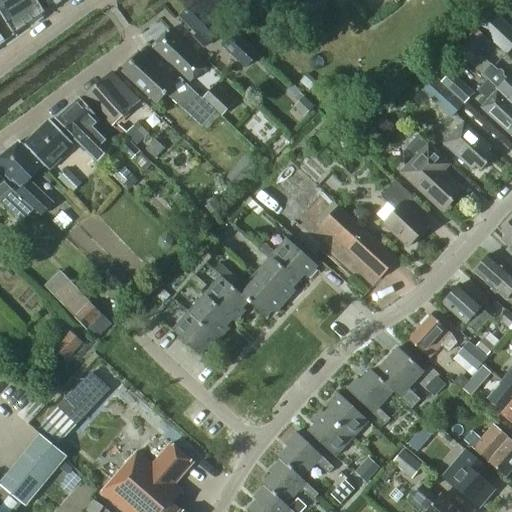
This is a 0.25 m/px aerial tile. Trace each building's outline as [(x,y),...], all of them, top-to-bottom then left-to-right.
[(0,0),(0,13),(13,34),(44,12),(36,0),(0,0)] [(41,0),(47,9),(60,0),(41,0)] [(203,9),(195,2),(192,6),(180,18),(196,33),(193,37),(204,48),(218,34),(226,42),(232,36),(234,34),(229,29),(224,25),(205,7),(203,9)] [(475,26),(507,54),(511,48),(511,27),(491,8),(475,26)] [(0,42),(13,34),(0,13),(0,42)] [(491,43),(472,25),(452,47),(471,65),(491,43)] [(169,62),(189,81),(205,65),(169,30),(152,47),(168,63),(169,62)] [(226,42),(222,46),(244,67),(256,54),(234,34),(232,36),(226,42)] [(139,53),(121,72),(156,103),(165,93),(201,126),(201,125),(215,111),(178,77),(172,84),(139,53)] [(497,70),(491,64),(481,76),(486,81),(511,104),(511,73),(505,81),(503,79),(504,73),(501,70),(497,70)] [(450,72),(446,76),(434,65),(428,71),(464,104),(474,94),(450,72)] [(140,104),(112,71),(84,94),(111,127),(140,104)] [(308,75),(301,82),(309,90),(316,83),(308,75)] [(463,105),(434,78),(422,90),(452,117),(463,105)] [(511,136),(511,134),(511,104),(486,81),(477,91),(487,100),(480,108),(511,136)] [(203,99),(222,117),(234,104),(214,86),(203,99)] [(55,118),(97,162),(109,151),(91,129),(100,120),(79,97),(55,118)] [(305,98),(299,105),(307,113),(313,107),(305,98)] [(24,144),(48,171),(74,148),(49,121),(24,144)] [(479,169),(493,155),(488,150),(491,146),(463,121),(443,143),(470,168),(474,164),(479,169)] [(146,137),(134,125),(126,133),(138,145),(146,137)] [(406,148),(414,156),(399,173),(436,206),(439,203),(444,207),(458,193),(453,188),(456,184),(439,168),(446,160),(419,134),(406,148)] [(140,152),(141,152),(129,139),(120,148),(132,160),(133,159),(140,152)] [(155,159),(165,149),(155,140),(146,150),(155,159)] [(43,168),(17,142),(0,156),(0,169),(13,182),(16,180),(22,187),(17,192),(40,216),(52,204),(38,191),(29,182),(43,168)] [(140,152),(133,159),(145,171),(152,164),(140,152)] [(122,166),(112,176),(123,186),(133,176),(122,166)] [(81,184),(67,170),(57,179),(72,194),(81,184)] [(0,175),(0,199),(23,221),(33,209),(3,181),(5,180),(0,175)] [(384,223),(408,246),(426,227),(416,217),(424,207),(396,182),(381,198),(395,211),(384,223)] [(208,211),(211,214),(216,210),(219,208),(216,203),(214,201),(210,204),(205,207),(208,211)] [(253,201),(247,208),(258,218),(264,211),(253,201)] [(397,259),(338,204),(319,224),(379,279),(397,259)] [(511,218),(501,231),(506,235),(502,239),(510,246),(506,250),(511,254),(511,218)] [(160,237),(158,245),(163,250),(171,248),(173,240),(167,235),(160,237)] [(316,266),(285,238),(274,251),(264,242),(259,247),(269,256),(297,281),(302,275),(305,278),(316,266)] [(232,241),(228,246),(236,252),(240,247),(232,241)] [(511,275),(488,254),(472,271),(497,294),(498,292),(505,299),(511,291),(511,275)] [(291,288),(297,281),(269,256),(253,274),(284,302),(294,290),(291,288)] [(221,264),(216,271),(224,279),(230,272),(221,264)] [(273,313),(284,302),(253,274),(237,291),(247,301),(264,317),(270,310),(273,313)] [(247,301),(237,291),(219,275),(203,293),(231,319),(234,321),(244,310),(241,307),(247,301)] [(54,295),(77,319),(92,304),(69,280),(54,295)] [(468,320),(478,329),(489,316),(479,308),(481,305),(459,285),(442,303),(465,323),(468,320)] [(226,324),(231,319),(203,293),(187,311),(218,339),(229,327),(226,324)] [(89,332),(105,316),(92,304),(77,319),(89,332)] [(511,316),(504,309),(495,319),(510,332),(511,329),(511,316)] [(208,350),(218,339),(187,311),(171,329),(199,354),(205,347),(208,350)] [(449,352),(457,343),(451,335),(431,316),(408,342),(427,359),(441,344),(449,352)] [(484,338),(483,337),(475,347),(487,357),(495,347),(494,347),(500,341),(489,332),(484,338)] [(453,360),(473,376),(488,359),(468,342),(453,360)] [(63,343),(57,349),(69,361),(75,355),(63,343)] [(393,391),(392,392),(412,410),(420,400),(407,388),(423,371),(397,348),(373,374),(393,391)] [(511,366),(502,379),(511,387),(511,366)] [(393,391),(373,374),(370,371),(360,381),(357,378),(345,390),(384,425),(389,419),(377,408),(392,392),(393,391)] [(111,390),(92,372),(57,408),(58,409),(77,426),(111,390)] [(426,388),(435,397),(446,385),(436,377),(426,388)] [(458,377),(453,383),(461,390),(468,382),(463,377),(458,377)] [(470,396),(480,385),(472,378),(463,389),(470,396)] [(511,387),(502,379),(486,399),(501,412),(500,413),(511,423),(511,387)] [(324,414),(351,440),(368,422),(338,393),(326,406),(329,409),(324,414)] [(351,440),(324,414),(320,411),(310,422),(314,426),(307,433),(334,459),(351,440)] [(73,430),(54,412),(40,427),(59,445),(73,430)] [(390,425),(401,439),(411,430),(400,416),(390,425)] [(465,439),(507,476),(511,469),(511,438),(493,422),(480,437),(472,430),(465,439)] [(300,479),(301,478),(316,461),(329,473),(333,468),(295,433),(284,444),(288,448),(278,459),(279,461),(300,479)] [(15,511),(22,504),(24,506),(64,456),(39,435),(0,482),(0,511),(15,511)] [(416,435),(409,444),(418,452),(426,443),(416,435)] [(192,462),(174,446),(154,468),(137,452),(102,492),(123,511),(184,511),(182,510),(181,511),(174,506),(184,495),(172,484),(192,462)] [(393,462),(412,479),(423,466),(403,449),(393,462)] [(463,493),(480,507),(494,490),(477,475),(484,466),(466,449),(442,477),(462,494),(463,493)] [(367,483),(381,468),(368,457),(355,472),(367,483)] [(286,506),(286,505),(302,489),(314,501),(320,495),(301,478),(300,479),(279,461),(270,471),(272,474),(262,485),(265,487),(286,506)] [(66,464),(61,469),(68,475),(73,470),(66,464)] [(341,504),(355,489),(345,480),(331,495),(341,504)] [(423,485),(412,497),(409,501),(420,511),(458,511),(440,495),(438,498),(423,485)] [(293,511),(286,505),(286,506),(265,487),(255,497),(257,500),(247,511),(248,511),(293,511)] [(84,511),(100,511),(103,508),(93,500),(84,511)]
